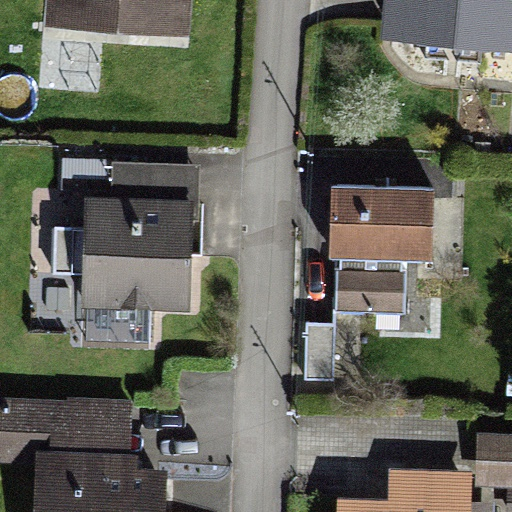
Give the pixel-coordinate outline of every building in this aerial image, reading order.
[(179,0),(41,0),(40,24),(179,28),(179,0)] [(511,0),(377,0),(375,40),(511,46),(511,0)] [(327,190),(326,331),(419,332),(420,260),(443,260),(443,191),(327,190)] [(176,203),(77,203),(77,308),(175,308),(176,203)] [(292,330),(290,392),(324,393),(326,331),(292,330)] [(119,405),(0,404),(0,457),(24,458),(24,511),(142,511),(143,462),(118,461),(119,405)] [(511,511),(511,440),(474,441),(475,480),(501,479),(501,511),(511,511)] [(329,507),(329,511),(479,511),(480,506),(455,507),(454,474),(384,476),(385,506),(329,507)]
